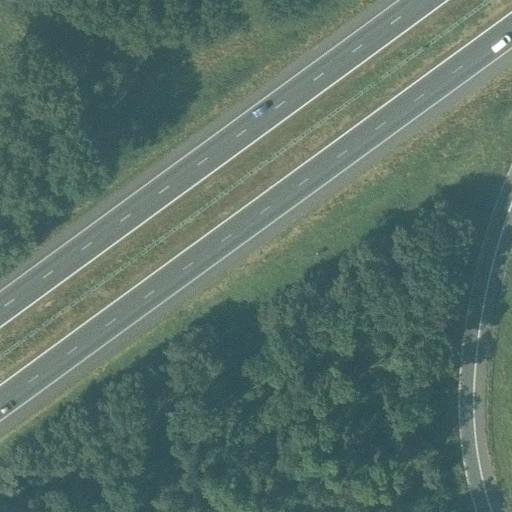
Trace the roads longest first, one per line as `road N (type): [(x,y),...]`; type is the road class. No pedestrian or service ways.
road 1 (motorway): [(0,404),(511,30)]
road 2 (motorway): [(418,0),(0,304)]
road 3 (motorway): [(484,511),(465,424),(469,347),(479,283),(511,180)]
